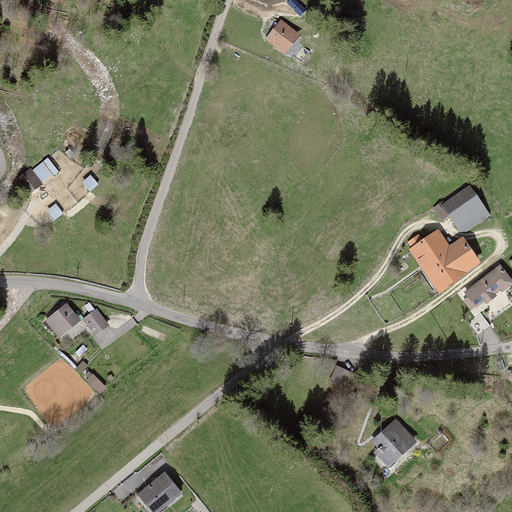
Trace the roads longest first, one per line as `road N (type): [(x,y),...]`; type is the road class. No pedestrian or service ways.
road 1 (track): [(357,357),(369,336),(413,318),(495,257),(502,244),(494,231),(467,236),(427,223),(404,233),(346,307),(278,342)]
road 2 (tertiary): [(278,342),(139,301),(0,278)]
road 3 (residential): [(76,511),(278,342)]
road 4 (tertiary): [(511,351),(450,368),(278,342)]
